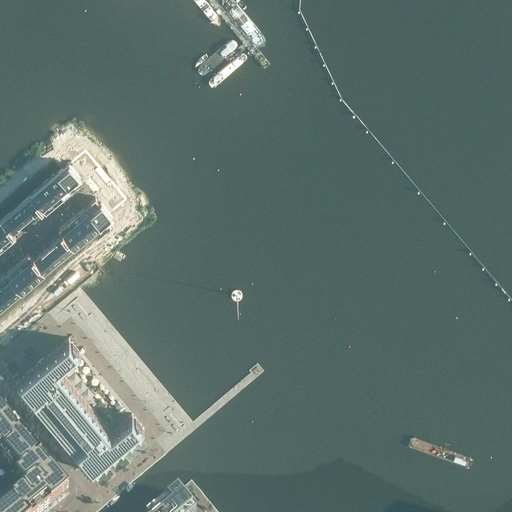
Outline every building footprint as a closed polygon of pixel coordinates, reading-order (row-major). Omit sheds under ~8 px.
[(206,0),(193,0),(215,27),(221,27),(222,20),(206,0)] [(224,0),(225,3),(265,52),(272,45),(234,0),(224,0)] [(240,44),(234,39),(186,76),(183,83),(191,83),(240,44)] [(249,57),(244,52),(196,90),(193,96),(201,96),(249,57)] [(72,190),(75,188),(81,195),(90,187),(80,175),(69,161),(57,172),(72,190)] [(57,172),(48,179),(63,197),(72,190),(57,172)] [(48,179),(39,186),(55,205),(63,197),(48,179)] [(39,186),(31,194),(43,208),(42,209),(45,212),(55,205),(39,186)] [(100,223),(112,213),(101,200),(92,190),(82,197),(87,203),(85,205),(100,223)] [(42,209),(43,208),(31,194),(16,207),(26,220),(39,209),(40,210),(42,209)] [(91,231),(100,223),(85,205),(76,212),(91,231)] [(16,207),(0,220),(12,234),(12,233),(15,231),(14,230),(26,220),(16,207)] [(83,238),(91,231),(76,212),(67,220),(83,238)] [(0,220),(0,234),(8,244),(16,237),(12,233),(12,234),(0,220)] [(67,220),(58,228),(61,231),(62,231),(73,245),(74,245),(83,238),(67,220)] [(61,231),(59,233),(60,234),(47,245),(58,258),(73,245),(62,231),(61,231)] [(47,245),(35,255),(34,254),(32,256),(31,257),(43,270),(58,258),(47,245)] [(31,257),(32,256),(28,252),(20,259),(35,277),(43,270),(31,257)] [(20,259),(13,265),(28,283),(35,277),(20,259)] [(13,265),(6,271),(20,289),(28,283),(13,265)] [(6,271),(5,272),(6,272),(0,277),(0,279),(13,295),(20,289),(6,271)] [(0,279),(0,294),(6,301),(13,295),(0,279)] [(132,413),(113,429),(61,369),(81,352),(78,349),(79,348),(72,340),(71,341),(69,338),(65,340),(65,339),(61,343),(61,344),(57,348),(56,347),(52,350),(53,351),(48,355),(47,354),(44,357),(44,358),(40,362),(39,361),(35,364),(36,365),(31,369),(30,368),(27,371),(27,372),(23,376),(22,375),(18,378),(19,379),(16,382),(34,404),(34,403),(73,450),(79,457),(78,457),(80,459),(83,462),(84,464),(85,465),(91,472),(94,469),(95,470),(99,467),(98,466),(103,462),(104,463),(107,460),(107,459),(111,455),(112,456),(116,453),(115,452),(120,448),(121,449),(124,446),(124,445),(128,441),(129,442),(133,438),(132,438),(137,434),(138,434),(141,431),(141,430),(144,428),(141,424),(135,416),(134,417),(132,413)] [(43,511),(68,492),(57,478),(58,478),(55,474),(54,475),(34,451),(35,450),(32,446),(31,447),(30,446),(31,445),(28,441),(27,442),(6,418),(7,417),(4,413),(3,414),(0,410),(0,511),(43,511)] [(191,511),(176,493),(152,511),(191,511)]
